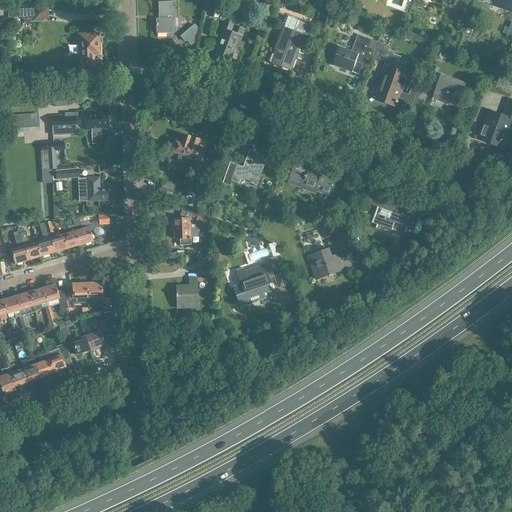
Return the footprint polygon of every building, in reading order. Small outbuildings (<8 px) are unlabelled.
[(214,15),(216,2),(215,0),(206,0),(204,13),(214,15)] [(511,0),(488,0),(494,2),(493,5),(511,11),(511,22),(507,37),(511,38),(511,0)] [(157,33),(172,33),(175,33),(175,15),(176,15),(175,2),(158,3),(159,20),(156,20),(157,33)] [(7,10),(7,18),(34,17),(34,20),(46,19),(46,9),(7,10)] [(236,52),(236,50),(244,29),(221,21),(218,29),(222,30),(212,56),(230,62),(234,51),(236,52)] [(299,21),(295,29),(307,35),(311,27),(299,21)] [(185,43),(187,40),(191,45),(196,41),(194,39),(202,33),(194,24),(180,37),(185,43)] [(271,63),(291,70),(303,34),(283,27),(274,55),(271,54),(269,62),(271,63)] [(358,34),(355,41),(352,51),(339,46),(333,64),(353,71),(357,61),(364,63),(359,75),(365,77),(373,57),(376,47),(378,42),(358,34)] [(98,35),(79,36),(80,68),(93,67),(93,57),(99,56),(98,35)] [(401,56),(394,53),(376,47),(373,57),(386,63),(381,74),(386,75),(376,99),(395,106),(408,75),(395,70),(401,56)] [(467,83),(442,74),(434,97),(459,106),(467,83)] [(511,90),(501,86),(498,93),(511,100),(511,99),(511,90)] [(511,100),(508,99),(502,116),(488,111),(478,138),(499,146),(505,130),(510,132),(511,127),(511,100)] [(81,119),(85,118),(85,132),(91,131),(92,145),(96,144),(96,150),(104,149),(104,140),(102,140),(101,131),(108,131),(107,111),(80,112),(81,119)] [(16,133),(39,131),(38,119),(33,119),(33,114),(5,116),(6,134),(16,133)] [(74,116),(51,117),(52,129),(75,128),(74,116)] [(199,141),(183,135),(180,142),(174,140),(169,157),(198,166),(203,149),(197,147),(199,141)] [(43,170),(56,170),(55,152),(64,151),(63,142),(40,143),(40,152),(38,152),(39,160),(42,160),(43,170)] [(221,146),(214,145),(210,159),(217,161),(221,146)] [(243,168),(236,165),(230,163),(222,183),(230,186),(232,180),(237,183),(239,179),(256,185),(266,157),(249,150),(243,168)] [(289,183),(296,186),(304,189),(304,186),(330,195),(335,181),(302,169),(303,165),(297,163),(289,183)] [(56,171),(56,172),(56,180),(79,178),(78,169),(56,171)] [(98,179),(86,179),(87,202),(108,201),(107,191),(99,191),(98,179)] [(160,189),(158,196),(171,200),(174,193),(160,189)] [(405,206),(374,195),(371,203),(394,211),(391,219),(378,214),(375,222),(413,237),(419,221),(402,215),(405,206)] [(72,220),(79,246),(93,242),(90,232),(93,231),(93,232),(95,234),(96,235),(98,235),(100,236),(102,236),(103,235),(104,233),(104,231),(102,229),(100,228),(100,225),(109,225),(109,215),(98,216),(98,221),(81,226),(79,218),(72,220)] [(194,224),(208,229),(211,220),(197,215),(194,224)] [(191,238),(188,238),(188,230),(190,230),(189,218),(171,219),(171,228),(174,228),(174,238),(179,238),(180,246),(191,245),(191,238)] [(67,250),(79,246),(72,220),(66,222),(69,234),(63,236),(67,250)] [(50,240),(48,234),(45,223),(39,224),(44,241),(36,244),(40,257),(54,253),(50,240)] [(40,257),(36,244),(34,244),(28,239),(26,232),(25,232),(23,228),(18,230),(20,236),(28,261),(40,257)] [(337,242),(344,262),(356,257),(349,237),(346,238),(345,235),(338,238),(339,241),(337,242)] [(28,261),(20,236),(14,238),(17,249),(10,251),(14,265),(28,261)] [(67,250),(63,236),(50,240),(54,253),(67,250)] [(329,249),(309,257),(318,279),(344,270),(339,254),(332,257),(329,249)] [(271,284),(269,278),(286,272),(280,255),(266,260),(270,273),(240,284),(238,278),(237,277),(231,279),(231,281),(241,309),(272,298),(268,285),(271,284)] [(199,279),(213,278),(213,269),(199,270),(199,279)] [(177,308),(188,308),(197,307),(196,277),(189,277),(189,286),(176,287),(177,308)] [(87,284),(87,299),(96,298),(96,301),(103,301),(102,283),(95,283),(95,282),(89,282),(89,284),(87,284)] [(87,299),(87,284),(85,284),(85,283),(78,283),(78,284),(72,285),(72,292),(64,293),(67,309),(73,308),(73,303),(88,303),(87,299)] [(42,289),(47,303),(58,300),(61,310),(67,309),(64,293),(64,290),(58,292),(56,285),(42,289)] [(47,303),(42,289),(29,293),(33,307),(35,311),(48,307),(47,303)] [(33,307),(29,293),(16,297),(22,317),(25,316),(28,315),(26,309),(33,307)] [(22,317),(16,297),(3,301),(7,315),(14,313),(16,319),(19,318),(21,323),(27,322),(25,316),(22,317)] [(105,307),(103,307),(103,314),(107,313),(111,313),(110,300),(104,301),(105,307)] [(91,325),(105,320),(109,319),(107,313),(103,314),(88,317),(91,325)] [(52,321),(54,327),(57,326),(55,319),(54,319),(53,314),(47,316),(49,321),(49,322),(52,321)] [(77,338),(72,340),(67,327),(73,325),(72,320),(58,325),(65,344),(64,344),(69,358),(70,358),(65,345),(71,343),(76,356),(82,354),(83,356),(89,353),(88,352),(90,351),(85,338),(78,341),(77,338)] [(11,329),(5,331),(8,341),(14,339),(11,329)] [(93,335),(85,338),(90,351),(92,350),(93,352),(99,350),(99,348),(105,346),(99,330),(92,332),(93,335)] [(46,353),(49,361),(53,374),(66,370),(63,360),(69,358),(64,344),(56,347),(57,349),(46,353)] [(27,348),(29,355),(35,353),(32,346),(27,348)] [(3,364),(9,362),(7,358),(6,355),(1,357),(3,364)] [(23,370),(28,383),(41,379),(36,365),(34,360),(31,361),(31,359),(27,361),(29,368),(23,370)] [(36,365),(41,379),(53,374),(49,361),(36,365)] [(8,369),(10,375),(15,388),(28,383),(23,370),(17,372),(14,364),(10,366),(9,362),(3,364),(5,369),(5,370),(8,369)] [(15,388),(10,375),(8,369),(5,370),(5,369),(1,370),(3,377),(0,378),(0,387),(2,393),(15,388)]
